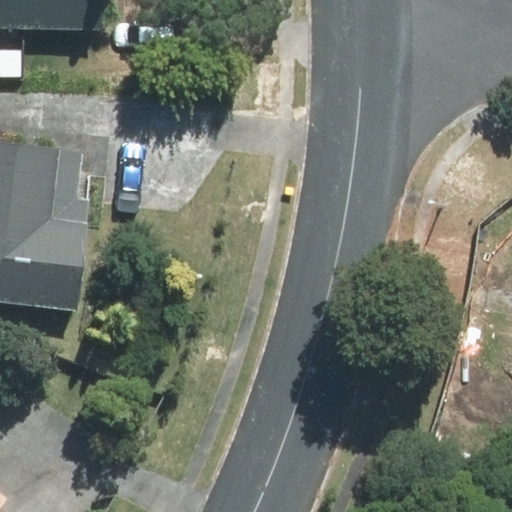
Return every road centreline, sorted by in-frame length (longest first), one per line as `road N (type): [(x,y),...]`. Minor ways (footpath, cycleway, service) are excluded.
road 1 (residential): [(360,43),(355,179),(333,317),(260,511)]
road 2 (residential): [(511,43),(360,43)]
